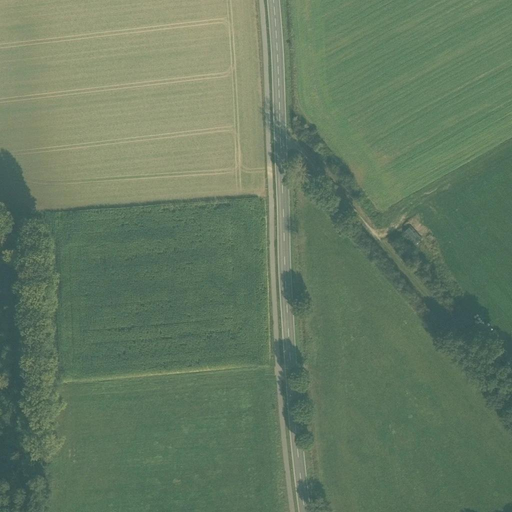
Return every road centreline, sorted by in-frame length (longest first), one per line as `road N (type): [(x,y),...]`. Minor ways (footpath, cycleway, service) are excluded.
road 1 (tertiary): [(268,0),(304,511)]
road 2 (track): [(276,137),(314,165),(511,396)]
